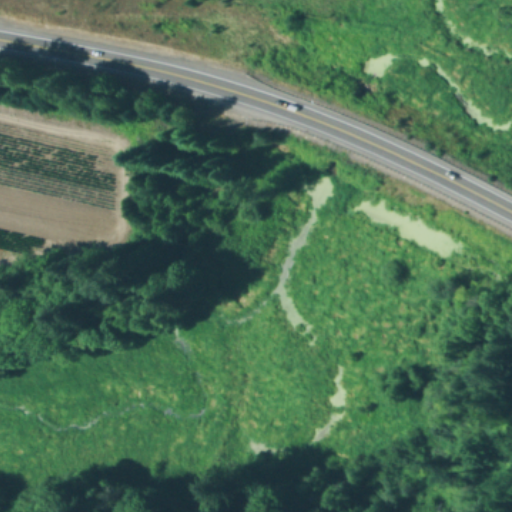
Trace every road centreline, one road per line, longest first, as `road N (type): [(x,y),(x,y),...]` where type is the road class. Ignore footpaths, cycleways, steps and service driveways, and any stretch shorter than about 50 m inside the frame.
road 1 (trunk): [(233,92),(0,40)]
road 2 (trunk): [(437,173),(233,92)]
